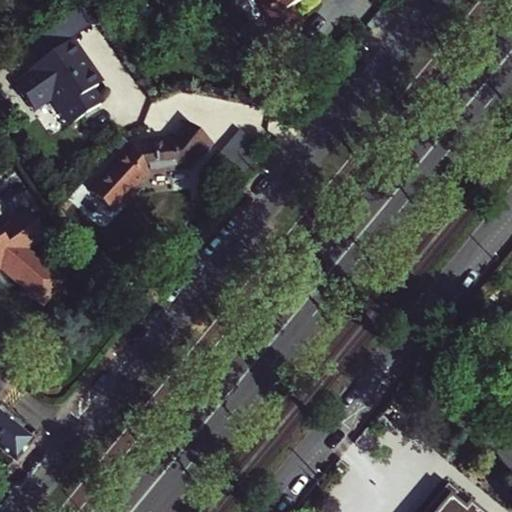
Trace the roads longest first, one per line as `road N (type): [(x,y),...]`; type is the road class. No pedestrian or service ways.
road 1 (primary): [(511,25),(110,511)]
road 2 (tertiary): [(439,0),(72,445)]
road 3 (primary): [(153,511),(511,78)]
road 4 (tertiary): [(253,511),(511,203)]
